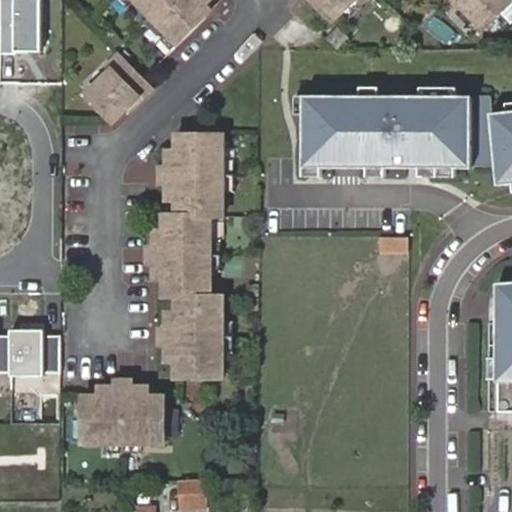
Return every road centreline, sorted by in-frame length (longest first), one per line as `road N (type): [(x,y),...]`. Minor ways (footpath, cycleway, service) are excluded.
road 1 (residential): [(109,335),(109,160),(270,7)]
road 2 (residential): [(511,227),(458,264),(443,291),(436,511)]
road 3 (residential): [(0,100),(29,109),(45,144),(37,254),(0,269)]
